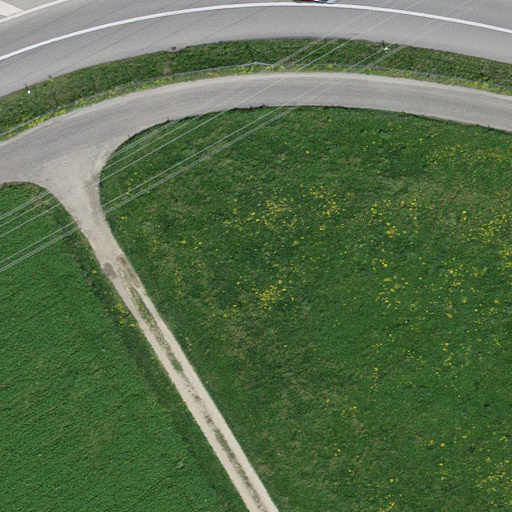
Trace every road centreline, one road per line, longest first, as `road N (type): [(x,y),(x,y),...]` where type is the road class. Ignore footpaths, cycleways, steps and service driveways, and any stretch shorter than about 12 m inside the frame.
road 1 (unclassified): [(45,143),(135,113),(247,92),(413,97),(511,115)]
road 2 (track): [(261,511),(45,143)]
road 3 (motorway): [(0,41),(145,0)]
